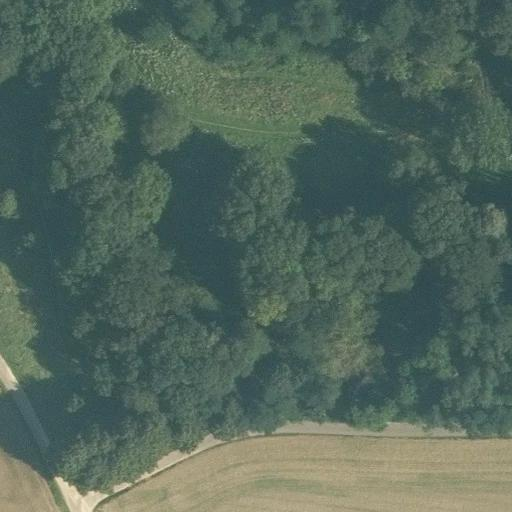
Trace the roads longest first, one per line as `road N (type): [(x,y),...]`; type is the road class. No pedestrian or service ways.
road 1 (unclassified): [(74,507),(213,441),(270,424),(511,425)]
road 2 (unclassified): [(74,507),(0,366)]
